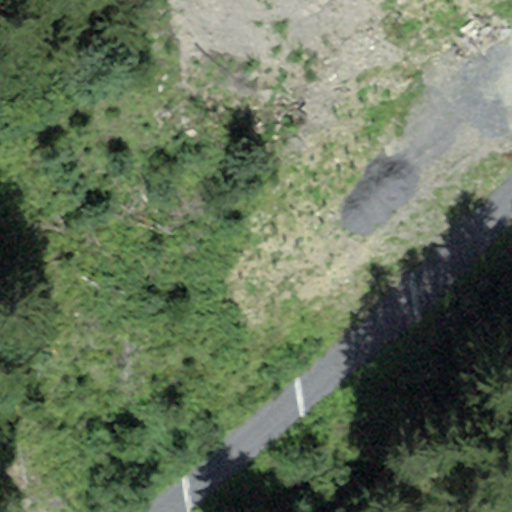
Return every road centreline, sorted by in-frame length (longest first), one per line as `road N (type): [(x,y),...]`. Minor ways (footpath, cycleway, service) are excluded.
road 1 (unclassified): [(511,193),(289,410),(155,511)]
road 2 (track): [(511,69),(365,202)]
